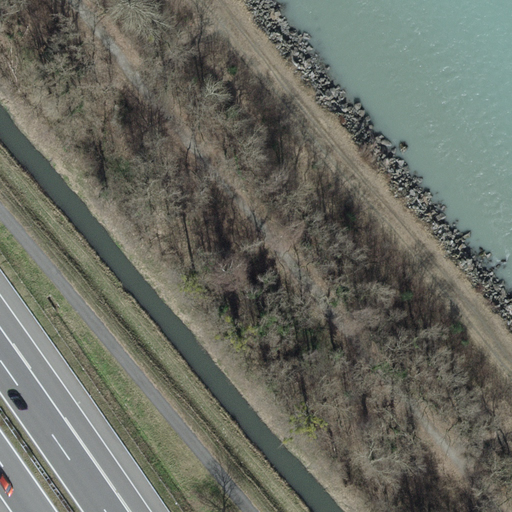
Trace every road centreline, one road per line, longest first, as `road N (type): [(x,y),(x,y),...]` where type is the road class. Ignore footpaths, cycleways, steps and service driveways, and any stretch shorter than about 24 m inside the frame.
road 1 (unclassified): [(0,208),(251,511)]
road 2 (motorway): [(106,511),(0,359)]
